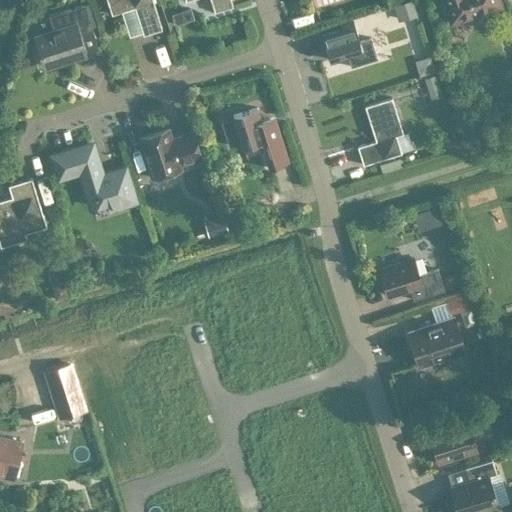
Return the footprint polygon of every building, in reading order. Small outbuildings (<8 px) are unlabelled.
[(142,33),(161,27),(151,0),(106,0),(110,13),(133,5),(142,33)] [(210,0),(213,10),(232,4),(230,0),(210,0)] [(442,0),(450,23),(504,6),(502,0),(442,0)] [(53,30),(34,36),(43,65),(84,52),(77,31),(91,27),(83,3),(47,14),(53,30)] [(328,58),(345,53),(348,62),(374,54),(367,33),(357,36),(352,19),(340,23),(341,27),(320,34),(328,58)] [(79,72),(87,95),(101,90),(93,67),(79,72)] [(394,134),(402,131),(390,96),(363,104),(374,139),(356,144),(362,163),(400,151),(394,134)] [(242,146),(257,141),(265,166),(287,159),(272,112),(259,117),(256,106),(232,113),(242,146)] [(178,162),(200,155),(192,130),(177,135),(178,136),(171,138),(167,127),(138,136),(151,176),(180,167),(178,162)] [(45,154),(53,179),(78,172),(88,205),(107,199),(110,208),(136,200),(125,163),(102,170),(92,139),(45,154)] [(0,198),(0,244),(24,237),(23,231),(45,225),(30,176),(7,183),(11,195),(0,198)] [(443,288),(436,267),(418,273),(413,257),(378,268),(387,294),(409,287),(413,298),(443,288)] [(418,365),(464,350),(453,315),(406,329),(418,365)] [(58,414),(87,405),(71,357),(43,366),(58,414)] [(0,369),(0,372),(15,419),(46,409),(31,360),(0,369)] [(122,486),(188,466),(157,362),(91,382),(122,486)] [(437,461),(476,449),(466,418),(427,430),(437,461)] [(18,452),(21,440),(0,435),(0,473),(13,476),(15,464),(23,466),(26,454),(18,452)] [(449,485),(457,511),(469,511),(496,503),(487,474),(495,472),(491,458),(464,466),(467,475),(463,481),(449,485)]
